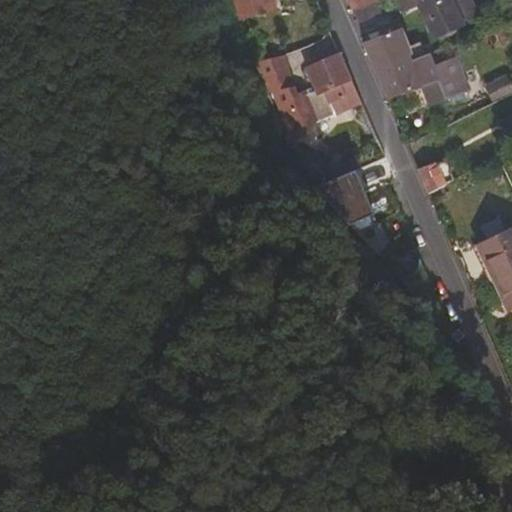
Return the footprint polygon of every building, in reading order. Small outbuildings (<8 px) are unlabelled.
[(225,0),(236,32),(274,20),(268,3),(264,4),(262,0),(225,0)] [(340,0),(345,12),(372,0),(340,0)] [(372,0),(345,12),(350,23),(377,10),(373,0),(372,0)] [(390,0),(394,8),(412,2),(427,35),(468,17),(462,2),(461,0),(390,0)] [(466,0),(462,2),(468,17),(479,14),(472,0),(466,0)] [(397,58),(411,88),(434,77),(423,53),(418,55),(412,42),(404,44),(394,23),(362,36),(364,42),(359,45),(369,70),(397,58)] [(478,87),(487,104),(511,92),(491,56),(479,62),(490,80),(478,87)] [(355,99),(338,58),(305,73),(313,92),(321,90),(328,107),(341,102),(342,106),(355,99)] [(369,70),(382,102),(411,88),(397,58),(369,70)] [(292,98),(280,63),(253,72),(265,107),(275,103),(292,98)] [(434,77),(443,98),(455,92),(444,73),(434,77)] [(411,88),(422,109),(443,98),(434,77),(411,88)] [(292,98),(275,103),(296,151),(315,143),(316,129),(304,101),(295,105),(292,98)] [(355,99),(342,106),(344,114),(359,108),(355,99)] [(410,167),(420,192),(447,179),(437,155),(410,167)] [(386,156),(361,167),(369,186),(394,175),(386,156)] [(511,239),(508,230),(471,247),(501,313),(511,308),(511,239)] [(501,313),(471,247),(465,250),(496,316),(501,313)]
